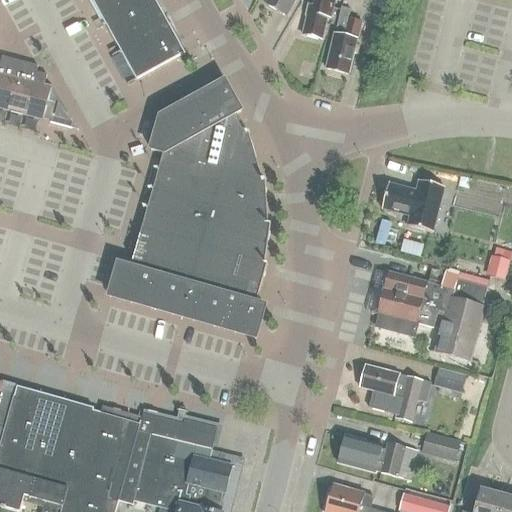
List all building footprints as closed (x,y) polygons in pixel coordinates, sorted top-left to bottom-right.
[(87,0),(134,83),(186,54),(155,0),(87,0)] [(267,0),(265,5),(286,18),(295,0),(267,0)] [(307,16),(302,36),(320,40),(325,21),(330,22),(334,0),(314,0),(313,7),(308,6),(305,16),(307,16)] [(327,69),(349,75),(354,53),(358,54),(361,40),(358,39),(362,22),(349,19),(351,9),(341,7),(335,34),(327,69)] [(0,111),(41,122),(42,120),(49,122),(48,124),(69,130),(73,128),(53,90),(50,89),(50,88),(43,86),(46,77),(36,74),(37,68),(1,58),(0,62),(0,111)] [(255,306),(267,266),(264,265),(270,225),(267,225),(264,182),(261,182),(248,135),(245,136),(234,117),(241,113),(224,83),(159,119),(150,152),(163,155),(138,241),(133,242),(129,246),(127,251),(129,256),(133,260),(130,271),(117,293),(248,330),(252,316),(256,317),(260,317),(263,314),(262,310),(259,307),(255,306)] [(387,187),(381,210),(411,219),(409,228),(431,235),(444,189),(416,182),(413,194),(387,187)] [(493,258),(503,261),(506,251),(496,248),(493,258)] [(509,262),(503,261),(493,258),(488,277),(504,281),(509,262)] [(452,291),(386,273),(375,315),(376,315),(373,328),(411,338),(414,325),(441,332),(436,354),(467,362),(487,289),(455,280),(452,291)] [(425,404),(430,384),(406,378),(398,376),(365,367),(359,389),(373,392),(368,409),(388,414),(389,413),(396,415),(395,420),(410,424),(416,402),(425,404)] [(434,386),(458,393),(462,377),(438,371),(434,386)] [(0,382),(0,441),(15,388),(15,387),(0,382)] [(16,388),(0,445),(0,491),(0,508),(0,509),(0,510),(0,511),(20,511),(23,504),(24,498),(44,504),(42,509),(41,511),(114,511),(117,502),(139,426),(140,423),(130,420),(129,423),(118,420),(119,417),(112,415),(111,418),(99,414),(92,412),(93,410),(16,388)] [(139,426),(117,502),(132,506),(133,502),(161,509),(172,511),(203,511),(205,504),(220,508),(230,468),(208,462),(211,452),(212,448),(212,446),(216,430),(183,422),(182,426),(142,416),(141,418),(140,423),(139,426)] [(422,448),(459,458),(462,445),(426,435),(422,448)] [(416,452),(397,448),(387,445),(385,452),(380,451),(381,445),(367,441),(366,443),(345,437),(337,465),(374,474),(375,473),(379,474),(397,479),(408,482),(416,452)] [(376,511),(369,510),(372,498),(363,495),(332,486),(325,511),(376,511)] [(499,511),(503,498),(480,491),(474,511),(499,511)] [(447,511),(449,509),(402,496),(398,511),(399,511),(447,511)] [(511,511),(511,499),(503,498),(499,511),(511,511)]
